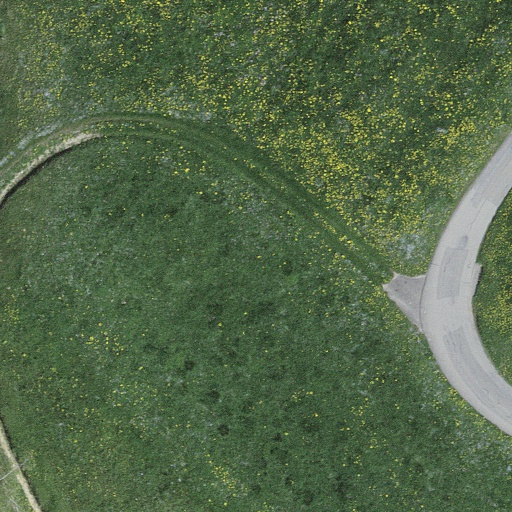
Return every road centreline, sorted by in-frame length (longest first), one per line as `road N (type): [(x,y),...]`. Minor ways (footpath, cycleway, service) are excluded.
road 1 (track): [(450,317),(313,192),(237,150),(172,132),(103,129),(47,148),(0,196)]
road 2 (unclassified): [(511,404),(465,356),(450,317),(465,239),(511,162)]
